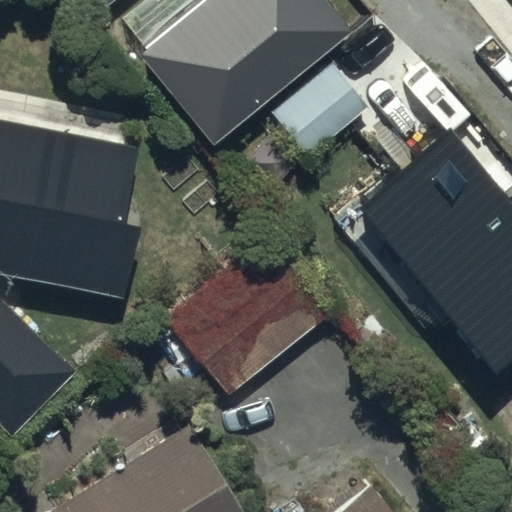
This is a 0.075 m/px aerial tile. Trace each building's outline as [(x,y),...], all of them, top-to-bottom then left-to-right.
[(174,0),(128,39),(202,125),(340,8),(333,0),(174,0)] [(328,49),(258,108),(298,155),(369,97),(328,49)] [(116,143),(0,119),(0,273),(100,293),(115,218),(102,216),(116,143)] [(383,150),(396,167),(334,212),(359,246),(379,227),(481,353),(483,351),(505,378),(511,372),(511,255),(511,254),(511,253),(511,208),(448,129),(434,139),(422,121),(383,150)] [(315,308),(280,265),(180,347),(215,390),(315,308)] [(0,424),(56,365),(0,311),(0,424)] [(229,511),(170,422),(26,511),(229,511)] [(382,511),(357,480),(316,511),(382,511)]
